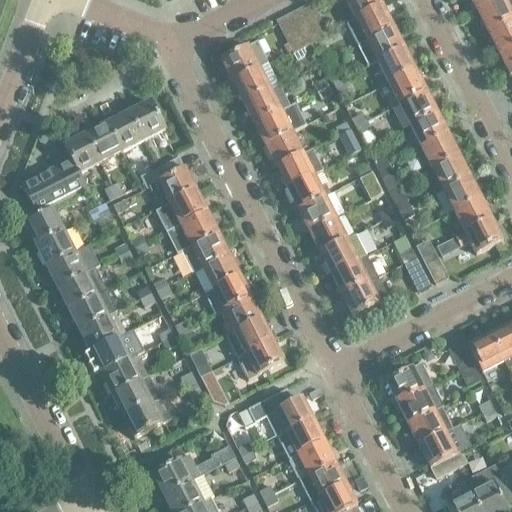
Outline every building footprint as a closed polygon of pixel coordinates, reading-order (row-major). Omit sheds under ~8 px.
[(344,0),(355,22),(382,8),(377,0),(344,0)] [(503,0),(469,0),(477,14),(503,0)] [(511,21),(511,16),(503,0),(477,14),(487,35),(511,21)] [(312,5),(301,11),(313,34),(314,33),(324,28),(312,5)] [(393,30),(382,8),(355,22),(366,44),(393,30)] [(313,34),(301,11),(289,17),(301,40),(306,38),(313,34)] [(301,40),(289,17),(276,24),(288,47),(297,42),(301,40)] [(511,21),(487,35),(498,56),(511,49),(511,21)] [(329,38),(324,28),(314,33),(319,43),(329,38)] [(393,30),(366,44),(357,48),(369,70),(377,65),(404,52),(393,30)] [(314,33),(313,34),(306,38),(311,47),(319,43),(314,33)] [(306,38),(301,40),(297,42),(302,52),(311,47),(306,38)] [(302,52),(297,42),(288,47),(293,56),(302,52)] [(221,63),(232,85),(268,66),(257,45),(221,63)] [(327,47),(314,53),(321,66),(334,59),(327,47)] [(511,49),(498,56),(510,78),(511,77),(511,49)] [(415,74),(404,52),(377,65),(389,87),(415,74)] [(279,88),(268,66),(232,85),(243,106),(270,92),(279,88)] [(341,73),(336,76),(330,79),(334,87),(345,81),(341,73)] [(426,94),(415,74),(389,87),(399,108),(426,94)] [(349,89),(345,81),(334,87),(337,95),(349,89)] [(313,87),(317,96),(328,90),(324,82),(313,87)] [(332,98),(328,90),(317,96),(321,104),(332,98)] [(281,114),(270,92),(243,106),(254,128),(281,114)] [(437,116),(426,94),(399,108),(410,129),(437,116)] [(136,113),(129,116),(144,144),(165,133),(151,104),(135,112),(136,113)] [(292,136),(281,114),(254,128),(265,149),(292,136)] [(144,144),(129,116),(122,120),(122,119),(107,126),(122,155),(144,144)] [(352,121),(356,130),(367,124),(363,116),(352,121)] [(448,137),(437,116),(410,129),(421,150),(448,137)] [(371,132),(367,124),(356,130),(359,138),(371,132)] [(350,133),(346,125),(335,130),(339,138),(350,133)] [(122,155),(107,126),(92,134),(93,135),(86,138),(101,166),(122,155)] [(54,131),(37,140),(43,151),(60,142),(54,131)] [(354,140),(350,133),(339,138),(343,146),(354,140)] [(303,157),(292,136),(265,149),(276,171),(303,157)] [(459,158),(448,137),(421,150),(432,172),(459,158)] [(101,166),(86,138),(79,142),(79,141),(64,149),(71,163),(79,177),(101,166)] [(312,153),(303,157),(276,171),(287,191),(313,178),(322,173),(312,153)] [(470,180),(459,158),(432,172),(443,194),(470,180)] [(373,165),(377,172),(389,167),(385,159),(373,165)] [(158,185),(184,172),(178,160),(149,175),(155,188),(159,186),(158,185)] [(87,193),(79,177),(71,163),(22,188),(38,219),(53,212),(52,211),(87,193)] [(368,167),(367,167),(357,173),(361,181),(372,175),(368,167)] [(393,175),(389,167),(377,172),(381,180),(393,175)] [(185,171),(184,172),(158,185),(159,186),(155,188),(150,190),(156,202),(165,197),(170,207),(196,194),(185,171)] [(155,188),(149,175),(140,180),(146,192),(150,190),(155,188)] [(376,183),(372,175),(361,181),(365,189),(376,183)] [(326,187),(320,190),(313,178),(287,191),(298,213),(324,199),(331,196),(326,187)] [(480,201),(470,180),(443,194),(454,215),(480,201)] [(120,185),(112,189),(117,199),(125,195),(120,185)] [(117,199),(112,189),(105,192),(110,202),(117,199)] [(207,214),(196,194),(170,207),(180,228),(207,214)] [(335,221),(324,199),(298,213),(309,234),(335,221)] [(491,222),(480,201),(454,215),(464,236),(491,222)] [(410,210),(406,202),(395,207),(400,216),(410,210)] [(128,211),(124,203),(113,208),(117,216),(128,211)] [(394,219),(390,210),(379,216),(383,224),(394,219)] [(414,218),(410,210),(400,216),(403,223),(414,218)] [(96,217),(100,225),(111,219),(107,211),(96,217)] [(64,233),(53,212),(38,219),(24,227),(32,242),(33,241),(36,248),(64,233)] [(218,236),(207,214),(180,228),(191,250),(218,236)] [(116,227),(111,219),(100,225),(104,233),(116,227)] [(398,227),(394,219),(383,224),(387,232),(398,227)] [(346,242),(335,221),(309,234),(320,256),(346,242)] [(491,222),(464,236),(456,240),(461,250),(469,245),(476,258),(502,244),(491,222)] [(75,255),(64,233),(36,248),(39,255),(46,270),(75,255)] [(218,236),(191,250),(182,254),(193,275),(202,271),(229,257),(218,236)] [(131,244),(135,251),(146,245),(143,238),(131,244)] [(357,263),(346,242),(320,256),(330,277),(357,263)] [(416,249),(421,259),(433,252),(428,243),(416,249)] [(150,254),(146,245),(135,251),(139,260),(150,254)] [(114,252),(118,259),(129,254),(125,246),(114,252)] [(399,258),(404,267),(416,261),(411,252),(399,258)] [(436,259),(433,252),(421,259),(424,265),(436,259)] [(134,263),(129,254),(118,259),(123,268),(134,263)] [(86,276),(75,255),(46,270),(54,284),(58,290),(86,276)] [(240,279),(229,257),(202,271),(213,292),(240,279)] [(447,281),(436,259),(424,265),(435,287),(447,281)] [(419,268),(416,261),(404,267),(407,274),(419,268)] [(368,285),(357,263),(330,277),(342,298),(368,285)] [(430,290),(419,268),(407,274),(418,296),(430,290)] [(108,318),(86,276),(58,290),(61,297),(61,298),(76,327),(80,333),(108,318)] [(240,279),(213,292),(204,297),(215,318),(224,314),(251,300),(240,279)] [(377,280),(368,285),(342,298),(353,321),(377,308),(379,312),(391,306),(377,280)] [(153,287),(156,294),(167,289),(163,281),(153,287)] [(172,297),(167,289),(156,294),(161,302),(172,297)] [(151,297),(147,290),(137,295),(140,302),(151,297)] [(155,305),(151,297),(140,302),(144,310),(155,305)] [(262,322),(251,300),(224,314),(235,336),(262,322)] [(159,313),(149,318),(153,324),(163,319),(159,313)] [(114,315),(108,318),(80,333),(83,340),(82,341),(90,356),(119,341),(126,338),(114,315)] [(262,322),(235,336),(226,340),(237,362),(273,344),(262,322)] [(186,323),(174,329),(179,337),(190,331),(186,323)] [(511,371),(511,328),(511,327),(490,338),(504,364),(508,373),(511,371)] [(194,339),(190,331),(179,337),(182,345),(194,339)] [(169,332),(158,338),(162,345),(173,340),(169,332)] [(504,364),(490,338),(468,349),(482,375),(504,364)] [(177,348),(173,340),(162,345),(166,353),(177,348)] [(130,362),(119,341),(90,356),(98,370),(98,369),(105,383),(104,383),(112,398),(141,384),(140,383),(147,379),(137,358),(130,362)] [(283,365),(273,344),(237,362),(241,370),(248,383),(283,365)] [(449,352),(452,358),(463,381),(475,375),(460,346),(449,352)] [(207,366),(196,372),(201,380),(211,375),(207,366)] [(421,366),(412,371),(385,384),(397,406),(423,393),(432,388),(421,366)] [(223,396),(212,374),(211,375),(201,380),(200,380),(213,404),(218,401),(217,398),(223,396)] [(180,381),(184,388),(195,383),(191,375),(180,381)] [(479,383),(475,375),(463,381),(467,389),(479,383)] [(199,391),(195,383),(184,388),(188,396),(199,391)] [(152,405),(141,384),(112,398),(119,413),(120,412),(124,419),(152,405)] [(435,414),(423,393),(397,406),(408,428),(435,414)] [(277,440),(286,436),(313,422),(302,400),(266,419),(277,440)] [(493,411),(489,403),(478,408),(482,416),(493,411)] [(156,413),(152,405),(124,419),(127,426),(126,426),(134,441),(162,427),(162,426),(169,423),(163,410),(156,413)] [(497,419),(493,411),(482,416),(486,425),(497,419)] [(253,425),(247,412),(238,417),(244,429),(253,425)] [(446,435),(435,414),(408,428),(419,449),(446,435)] [(324,444),(313,422),(286,436),(297,458),(324,444)] [(457,457),(446,435),(419,449),(430,471),(452,459),(457,457)] [(335,466),(324,444),(297,458),(288,463),(299,483),(308,479),(335,466)] [(237,452),(241,459),(252,454),(248,446),(237,452)] [(235,462),(231,454),(220,460),(225,468),(235,462)] [(256,461),(252,454),(241,459),(245,467),(256,461)] [(461,454),(457,457),(452,459),(430,471),(436,482),(467,466),(461,454)] [(161,492),(164,498),(200,480),(189,458),(152,477),(160,492),(161,492)] [(239,470),(235,462),(225,468),(229,475),(239,470)] [(505,462),(496,467),(497,469),(499,474),(508,469),(505,462)] [(346,488),(335,466),(308,479),(319,501),(346,488)] [(511,470),(511,468),(508,469),(499,474),(511,499),(511,470)] [(506,511),(505,509),(511,505),(511,499),(499,474),(488,479),(491,485),(470,496),(478,511),(506,511)] [(169,511),(188,511),(210,501),(213,500),(202,479),(200,480),(164,498),(167,505),(169,511)] [(270,488),(259,494),(263,502),(274,497),(270,488)] [(347,511),(356,507),(346,488),(319,501),(310,505),(313,511),(347,511)] [(478,511),(470,496),(466,489),(457,494),(461,501),(448,507),(450,511),(478,511)] [(257,505),(253,497),(242,503),(246,511),(257,505)] [(278,504),(274,497),(263,502),(267,509),(278,504)] [(215,511),(210,501),(188,511),(215,511)]
